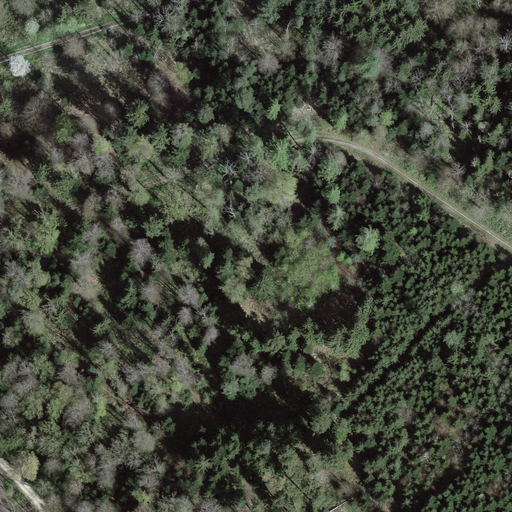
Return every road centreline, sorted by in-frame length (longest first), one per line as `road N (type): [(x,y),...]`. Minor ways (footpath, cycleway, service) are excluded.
road 1 (track): [(511,247),(372,151),(312,138),(0,227)]
road 2 (track): [(0,59),(186,0)]
